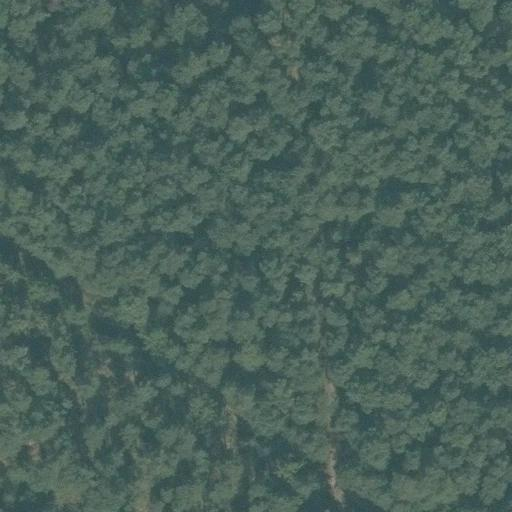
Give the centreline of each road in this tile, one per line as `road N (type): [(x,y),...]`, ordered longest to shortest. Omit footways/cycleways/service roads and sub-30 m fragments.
road 1 (track): [(281,0),(332,491)]
road 2 (track): [(367,511),(0,241)]
